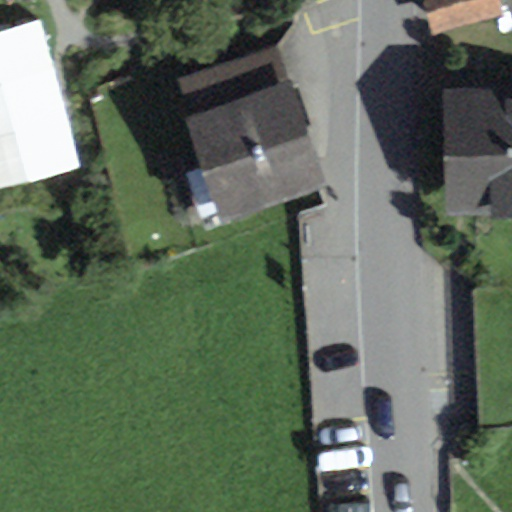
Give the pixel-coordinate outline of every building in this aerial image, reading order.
[(434,0),(440,23),(492,10),(489,0),(434,0)] [(195,114),(211,161),(186,169),(200,211),(317,174),(306,141),(287,83),(195,114)] [(511,98),(462,101),(461,193),(511,191),(511,98)] [(0,244),(64,230),(52,172),(0,182),(0,244)] [(79,229),(34,240),(41,271),(86,260),(79,229)] [(511,287),(477,289),(478,318),(511,315),(511,287)] [(511,343),(511,315),(478,318),(480,345),(511,343)] [(511,370),(511,343),(480,345),(481,371),(511,370)] [(511,370),(481,371),(484,428),(508,427),(511,425),(511,370)]
